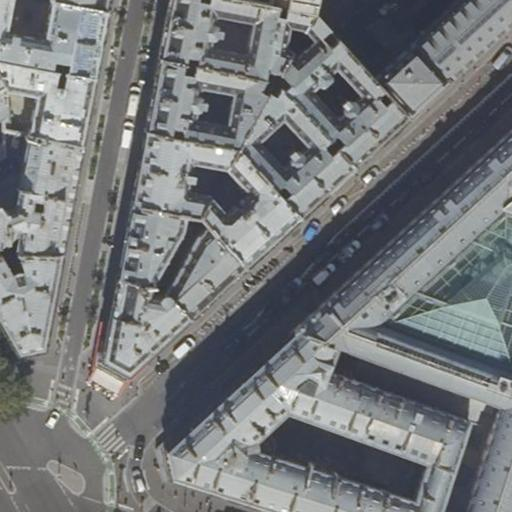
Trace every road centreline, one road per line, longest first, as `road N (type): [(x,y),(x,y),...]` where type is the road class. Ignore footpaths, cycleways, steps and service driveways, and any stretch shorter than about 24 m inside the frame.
road 1 (residential): [(22,467),(59,450),(99,448),(511,74)]
road 2 (residential): [(58,413),(136,0)]
